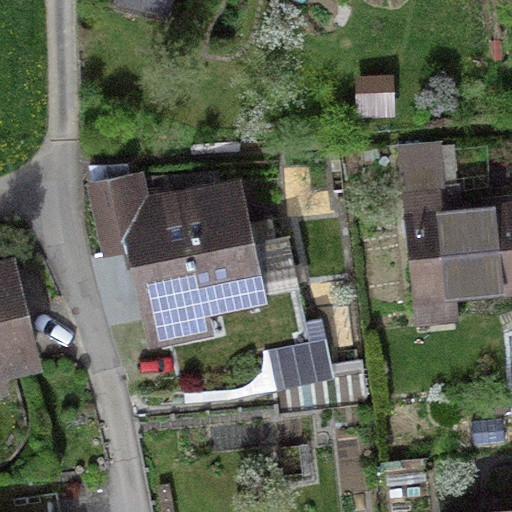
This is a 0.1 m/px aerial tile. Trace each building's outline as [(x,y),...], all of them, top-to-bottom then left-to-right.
[(130,0),(177,11),(179,0),(130,0)] [(142,176),(79,187),(92,259),(131,253),(148,350),(221,338),(216,311),(269,302),(249,184),(147,201),(142,176)] [(511,294),(511,199),(398,212),(409,306),(511,294)] [(300,271),(297,212),(265,214),(268,273),(300,271)] [(21,256),(0,260),(0,378),(48,367),(21,256)] [(331,344),(280,347),(282,375),(333,371),(331,344)]
